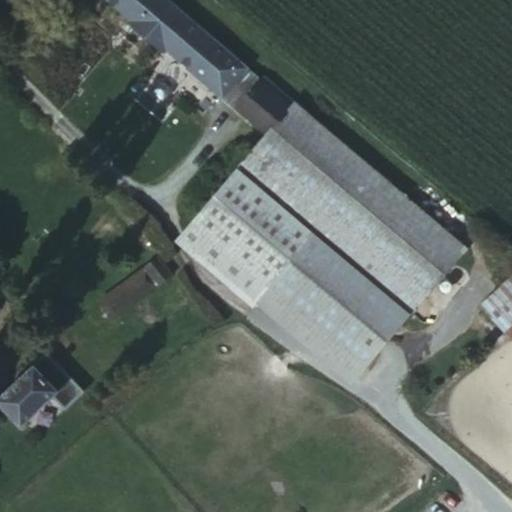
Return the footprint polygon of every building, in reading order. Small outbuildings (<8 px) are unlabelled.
[(268,134),(295,103),(264,76),(260,81),(215,42),(165,0),(111,0),(134,20),(132,24),(164,51),(166,47),(189,68),(268,134)] [(240,168),(411,314),(467,248),(325,128),(295,103),(268,134),(240,168)] [(411,314),(240,168),(193,222),(201,228),(270,287),(365,368),(411,314)] [(270,287),(201,228),(189,243),(258,301),(270,287)] [(132,277),(147,296),(173,276),(159,257),(132,277)] [(511,272),(484,306),(511,329),(511,328),(511,272)] [(147,296),(132,277),(101,302),(115,320),(147,296)] [(35,367),(0,398),(0,404),(22,427),(59,392),(35,367)]
